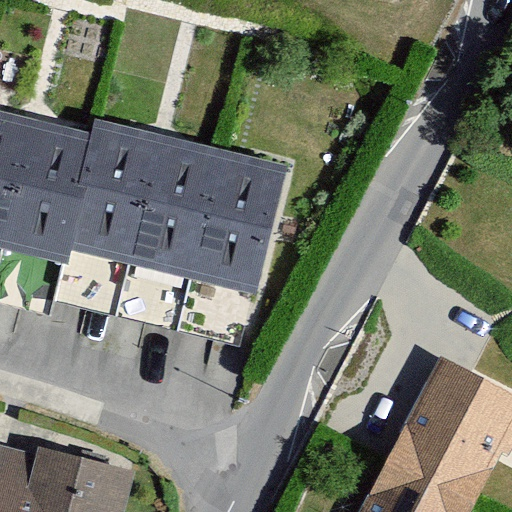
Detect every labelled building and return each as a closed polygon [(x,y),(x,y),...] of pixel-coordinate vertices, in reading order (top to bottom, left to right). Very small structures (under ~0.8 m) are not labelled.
[(0,255),(29,132),(0,124),(0,255)] [(93,147),(29,132),(0,255),(0,256),(64,271),(67,258),(93,147)] [(154,148),(96,134),(93,147),(67,258),(125,271),(154,148)] [(218,162),(154,148),(125,271),(188,286),(218,162)] [(284,178),(218,162),(188,286),(254,302),(284,178)] [(509,511),(511,505),(511,402),(459,381),(405,511),(509,511)] [(0,453),(0,511),(120,511),(128,477),(38,457),(37,462),(0,453)]
